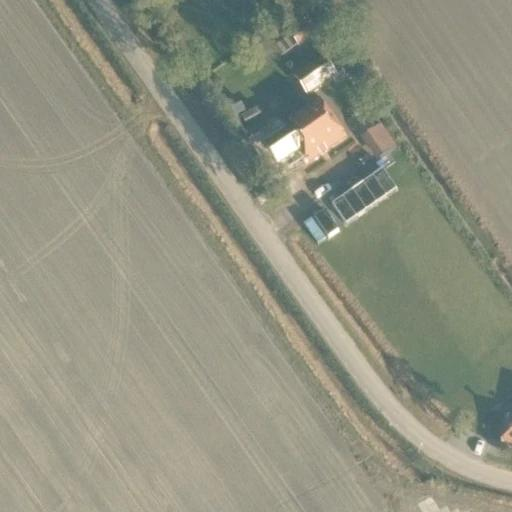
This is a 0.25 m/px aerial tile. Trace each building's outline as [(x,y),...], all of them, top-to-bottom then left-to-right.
[(297,24),(287,31),(291,37),(297,33),(301,30),(297,24)] [(291,37),(290,38),(290,39),(298,49),(300,51),(307,46),(297,33),(291,37)] [(324,59),(295,80),(308,99),(338,78),(324,59)] [(347,139),(319,101),(263,141),(280,165),(299,151),(309,166),(347,139)] [(390,126),(370,139),(384,161),(405,148),(390,126)] [(397,194),(383,173),(332,209),(347,229),(397,194)] [(503,446),(511,447),(511,418),(508,418),(503,446)]
